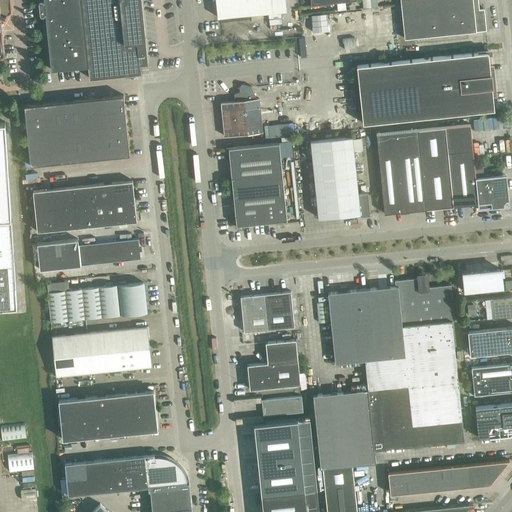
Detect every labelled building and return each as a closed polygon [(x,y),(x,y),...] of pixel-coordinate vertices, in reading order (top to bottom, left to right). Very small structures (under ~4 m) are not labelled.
[(0,0),(0,55),(4,53),(1,19),(12,12),(10,0),(0,0)] [(43,0),(44,2),(45,12),(51,70),(88,66),(81,0),(43,0)] [(81,0),(88,66),(89,78),(141,73),(140,64),(148,64),(141,0),(81,0)] [(215,0),(218,17),(252,13),(259,13),(257,0),(215,0)] [(257,0),(259,13),(287,10),(285,0),(257,0)] [(400,0),(405,38),(486,30),(484,9),(477,9),(476,0),(400,0)] [(328,30),(326,13),(311,15),(312,32),(328,30)] [(342,39),(343,49),(356,48),(355,37),(342,39)] [(363,123),(467,112),(495,109),(491,81),(488,51),(357,65),(363,123)] [(221,102),(224,136),(262,132),(259,98),(256,98),(251,86),(242,84),(239,86),(239,91),(234,93),(235,100),(221,102)] [(24,105),(27,135),(30,165),(130,154),(124,95),(24,105)] [(0,306),(17,305),(5,122),(0,122),(0,306)] [(384,213),(426,209),(452,206),(452,207),(453,206),(448,152),(473,150),(470,124),(419,129),(376,133),(384,213)] [(311,140),(318,218),(360,214),(360,215),(370,214),(368,193),(358,194),(353,136),(311,140)] [(230,159),(231,175),(228,176),(231,198),(233,197),(235,213),(233,214),(234,226),(235,227),(236,228),(245,227),(245,224),(279,221),(279,224),(287,223),(279,143),(226,148),(227,160),(230,159)] [(491,202),(491,207),(504,206),(504,203),(506,201),(509,200),(508,188),(506,174),(476,177),(473,150),(448,152),(453,206),(478,203),(491,202)] [(33,190),(37,231),(137,221),(132,180),(33,190)] [(78,238),(37,243),(40,269),(81,264),(141,258),(139,238),(78,244),(78,238)] [(502,269),(488,271),(490,289),(503,287),(502,269)] [(488,271),(475,272),(477,290),(490,289),(488,271)] [(475,272),(462,273),(464,291),(477,290),(475,272)] [(376,462),(374,449),(464,440),(452,320),(455,320),(451,285),(427,287),(427,290),(421,290),(420,277),(395,280),(396,285),(328,293),(335,362),(365,359),(368,389),(313,394),(320,467),(322,467),(352,464),(376,462)] [(143,282),(48,291),(51,321),(146,312),(143,282)] [(266,293),(269,329),(294,326),(291,291),(266,293)] [(269,329),(266,293),(240,296),(244,332),(269,329)] [(466,299),(464,299),(467,320),(511,314),(511,294),(475,298),(466,299)] [(319,322),(329,321),(326,301),(316,302),(319,322)] [(56,375),(151,366),(147,326),(52,336),(56,375)] [(511,326),(468,331),(470,355),(511,350),(511,326)] [(267,362),(247,364),(250,389),(301,384),(296,339),(265,342),(267,362)] [(511,362),(471,367),(474,395),(511,390),(511,362)] [(154,390),(116,393),(58,399),(62,439),(158,429),(154,390)] [(263,415),(303,411),(301,395),(262,399),(263,415)] [(478,437),(511,433),(511,402),(475,407),(478,437)] [(297,418),(254,423),(261,493),(304,488),(297,418)] [(25,424),(1,427),(2,441),(26,439),(25,424)] [(10,471),(34,469),(32,452),(8,455),(10,471)] [(158,456),(155,456),(155,454),(65,463),(68,495),(148,487),(148,491),(150,491),(152,511),(192,511),(189,482),(187,483),(187,481),(187,479),(187,478),(186,476),(186,475),(185,473),(184,472),(184,471),(183,469),(181,467),(180,466),(179,465),(177,462),(174,461),(173,460),(170,458),(167,457),(164,456),(161,456),(158,456)] [(509,459),(408,470),(388,472),(390,494),(391,494),(392,496),(400,493),(420,491),(429,492),(429,490),(431,490),(431,492),(440,489),(460,487),(469,488),(468,486),(479,485),(488,486),(488,484),(490,484),(509,459)] [(352,464),(322,467),(324,483),(327,511),(464,511),(472,504),(397,511),(396,511),(357,511),(354,480),(352,464)] [(36,488),(20,489),(22,500),(37,498),(36,488)] [(306,511),(304,488),(261,493),(262,511),(306,511)] [(91,511),(108,511),(100,503),(91,511)]
